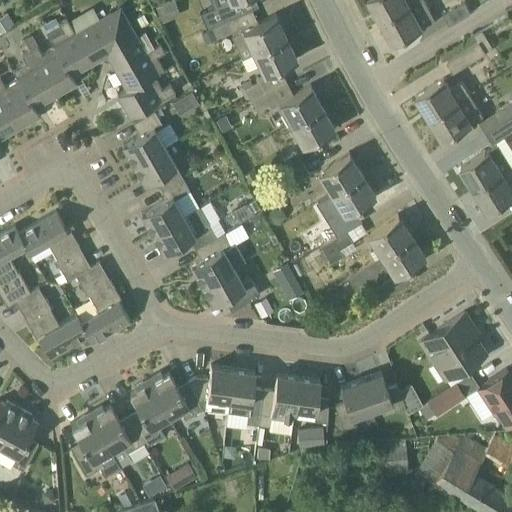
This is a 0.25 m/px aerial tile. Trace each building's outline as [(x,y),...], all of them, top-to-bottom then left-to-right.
[(174,0),(170,0),(153,7),(160,22),(180,14),(174,0)] [(255,0),(212,0),(215,6),(200,13),(207,28),(214,25),(251,8),(258,5),(255,0)] [(413,0),(371,0),(380,16),(378,17),(380,19),(409,3),(409,2),(413,0)] [(409,3),(380,19),(382,24),(384,23),(395,43),(423,27),(423,26),(422,25),(435,18),(424,0),(413,0),(409,2),(409,3)] [(465,1),(445,12),(451,24),(471,12),(465,1)] [(120,6),(85,26),(75,32),(92,62),(101,57),(104,47),(107,48),(120,6)] [(120,6),(107,48),(113,50),(110,59),(117,71),(147,54),(145,51),(120,6)] [(214,25),(220,37),(240,26),(241,29),(231,34),(242,57),(253,52),(253,50),(286,35),(276,13),(258,22),(251,8),(214,25)] [(6,12),(0,16),(0,32),(13,24),(6,12)] [(137,17),(141,25),(148,21),(143,13),(137,17)] [(67,17),(58,22),(63,30),(49,38),(54,46),(55,46),(71,74),(92,62),(75,32),(67,17)] [(211,27),(201,32),(205,43),(216,38),(211,27)] [(23,37),(30,49),(55,94),(76,82),(71,74),(55,46),(54,46),(42,53),(37,45),(31,32),(23,37)] [(286,35),(253,50),(253,52),(242,57),(247,68),(258,62),(263,73),(255,77),(256,81),(244,87),(250,98),(286,79),(279,67),(297,58),(286,35)] [(486,50),(480,41),(448,61),(454,70),(486,50)] [(164,51),(160,42),(145,51),(147,54),(117,71),(127,89),(154,74),(154,75),(164,69),(156,55),(164,51)] [(26,62),(12,70),(17,78),(18,78),(35,106),(55,94),(30,49),(21,54),(26,62)] [(170,82),(161,87),(154,75),(154,74),(127,89),(117,94),(130,116),(175,91),(170,82)] [(18,78),(17,78),(5,85),(0,77),(0,95),(18,127),(39,114),(35,106),(18,78)] [(462,80),(451,87),(444,77),(417,95),(429,114),(427,115),(429,118),(469,92),(462,80)] [(250,98),(256,110),(268,103),(270,106),(279,101),(290,122),(322,104),(310,84),(293,93),(286,79),(250,98)] [(193,88),(173,98),(179,110),(200,100),(193,88)] [(469,92),(429,118),(431,121),(433,120),(445,139),(473,122),(483,115),(469,92)] [(0,136),(18,127),(0,95),(0,136)] [(511,100),(496,110),(503,121),(511,115),(511,100)] [(334,127),(322,104),(290,122),(303,144),(334,127)] [(155,129),(163,125),(154,110),(133,122),(139,134),(122,143),(133,163),(164,145),(155,129)] [(223,114),(215,119),(221,130),(229,126),(223,114)] [(511,129),(511,115),(503,121),(509,132),(511,129)] [(209,122),(200,127),(203,132),(209,134),(214,131),(209,122)] [(511,164),(498,143),(489,149),(461,166),(473,185),(472,186),(474,189),(511,164)] [(164,145),(133,163),(144,182),(154,177),(160,187),(182,175),(164,145)] [(296,151),(283,159),(289,170),(303,162),(296,151)] [(349,152),(318,171),(331,192),(362,173),(349,152)] [(303,162),(289,170),(296,181),(309,173),(303,162)] [(490,211),(511,196),(511,185),(510,182),(511,180),(511,164),(474,189),(476,193),(478,192),(490,211)] [(375,194),(362,173),(331,192),(345,213),(375,194)] [(199,205),(190,189),(182,175),(160,187),(166,198),(141,213),(152,232),(199,205)] [(254,199),(248,203),(253,211),(259,207),(254,199)] [(247,202),(233,210),(239,221),(254,212),(247,202)] [(216,235),(199,205),(152,232),(163,252),(189,237),(195,248),(216,235)] [(18,231),(25,244),(24,244),(28,251),(47,241),(56,257),(55,258),(62,271),(67,280),(75,274),(90,265),(69,227),(67,228),(56,209),(19,231),(18,231)] [(261,210),(251,216),(254,221),(261,223),(266,220),(261,210)] [(411,233),(397,213),(367,234),(380,254),(411,233)] [(29,291),(23,281),(24,280),(18,270),(17,270),(7,254),(24,244),(25,244),(18,231),(19,231),(15,224),(0,232),(0,293),(6,304),(15,300),(14,299),(29,291)] [(224,250),(231,245),(229,241),(239,235),(234,226),(224,233),(223,231),(216,235),(195,248),(201,258),(191,264),(202,283),(233,266),(224,250)] [(339,249),(352,241),(345,230),(320,245),(331,262),(343,255),(339,249)] [(425,254),(411,233),(380,254),(347,277),(355,289),(389,266),(394,275),(375,288),(376,290),(382,299),(416,276),(409,265),(425,254)] [(75,274),(81,284),(87,294),(89,293),(98,310),(81,320),(80,320),(87,333),(91,340),(129,318),(119,299),(121,298),(99,260),(90,265),(75,274)] [(239,277),(233,266),(202,283),(213,303),(227,295),(234,306),(258,292),(247,272),(239,277)] [(266,279),(269,284),(266,285),(271,295),(296,282),(291,272),(287,274),(285,269),(266,279)] [(59,284),(67,280),(62,271),(54,276),(59,284)] [(80,320),(81,320),(77,313),(58,323),(49,307),(50,306),(38,286),(29,291),(14,299),(15,300),(36,337),(38,336),(49,355),(87,333),(80,320)] [(266,297),(253,303),(261,317),(273,311),(266,297)] [(485,350),(469,326),(472,323),(464,310),(420,339),(445,376),(485,350)] [(228,398),(232,367),(211,364),(209,376),(196,375),(187,380),(190,385),(199,401),(203,408),(226,411),(228,398)] [(258,424),(260,412),(263,388),(252,386),(255,369),(232,367),(228,398),(229,399),(227,411),(247,413),(246,422),(258,424)] [(511,376),(506,367),(478,386),(494,411),(497,410),(506,423),(511,419),(511,376)] [(190,385),(180,390),(169,370),(162,374),(160,371),(147,378),(169,417),(180,410),(185,418),(203,408),(199,401),(190,385)] [(397,383),(387,386),(381,370),(360,378),(371,408),(391,401),(395,410),(406,407),(397,383)] [(298,375),(276,372),(274,389),(263,387),(263,388),(260,412),(258,424),(269,426),(271,415),(292,418),(294,407),(298,375)] [(328,396),(318,395),(320,378),(298,375),(294,407),(315,410),(314,420),(327,422),(328,396)] [(169,417),(147,378),(134,385),(136,389),(129,392),(138,407),(128,413),(144,441),(146,445),(164,434),(158,423),(169,417)] [(360,378),(339,385),(345,401),(335,404),(343,428),(353,425),(350,415),(371,408),(360,378)] [(464,395),(456,381),(427,399),(436,413),(464,395)] [(0,440),(19,406),(6,399),(4,402),(0,399),(0,440)] [(127,451),(144,441),(128,413),(119,418),(110,403),(104,407),(102,404),(89,411),(111,450),(110,450),(118,466),(119,467),(131,459),(127,451)] [(37,420),(30,416),(32,413),(19,406),(0,440),(0,445),(16,455),(12,463),(23,469),(38,442),(38,441),(35,446),(26,440),(37,420)] [(83,446),(73,451),(70,446),(73,451),(86,474),(100,466),(104,474),(118,466),(110,450),(111,450),(89,411),(76,419),(78,422),(71,426),(83,446)] [(309,429),(311,443),(325,441),(324,438),(324,427),(312,429),(309,429)] [(511,440),(495,431),(483,453),(506,465),(509,459),(511,460),(511,440)] [(511,495),(471,470),(479,458),(485,447),(472,438),(464,434),(436,436),(416,468),(434,478),(425,491),(439,500),(446,487),(487,511),(508,511),(511,508),(511,495)] [(404,437),(370,440),(374,475),(407,471),(404,437)] [(268,448),(256,447),(255,458),(267,459),(268,448)] [(173,487),(184,481),(180,473),(177,467),(165,474),(173,487)] [(53,490),(42,491),(43,502),(54,500),(53,490)] [(123,505),(134,499),(129,490),(118,497),(123,505)] [(167,511),(165,506),(158,509),(154,497),(109,511),(167,511)]
